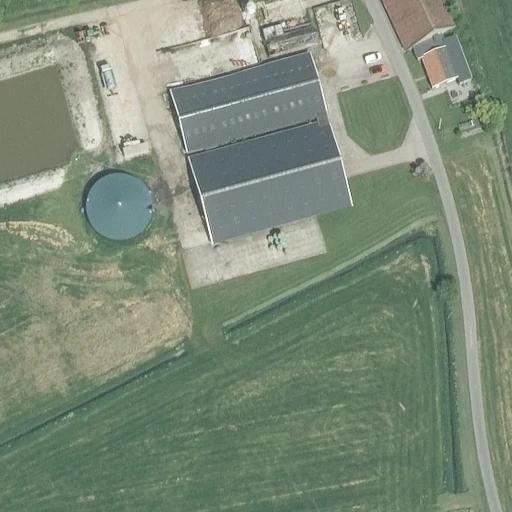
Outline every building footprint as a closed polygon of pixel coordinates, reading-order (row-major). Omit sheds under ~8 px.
[(277,13),(305,5),(303,0),(258,0),(256,1),(267,40),(283,35),(277,13)] [(442,44),(440,37),(453,31),(447,16),(449,14),(442,0),(379,0),(403,53),(410,51),(415,64),(420,62),(429,91),(456,82),(458,87),(469,83),(453,40),(442,44)] [(272,56),(317,45),(315,34),(269,46),(272,56)] [(316,127),(187,162),(210,244),(349,206),(307,55),(168,93),(185,156),(314,121),(316,127)] [(85,200),(84,210),(86,220),(90,230),(97,237),(107,242),(117,243),(127,242),(136,237),(144,230),(148,220),(150,210),(148,200),(144,191),(136,183),(127,179),(117,177),(107,179),(97,183),(90,191),(85,200)]
